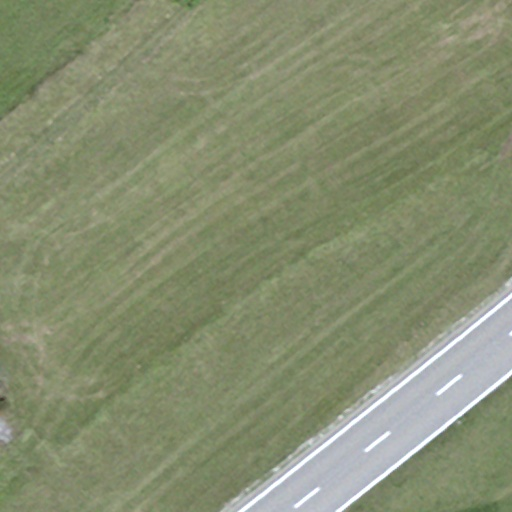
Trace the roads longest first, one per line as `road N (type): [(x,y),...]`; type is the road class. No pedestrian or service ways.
road 1 (secondary): [(511,334),(295,511)]
road 2 (track): [(210,0),(0,179)]
